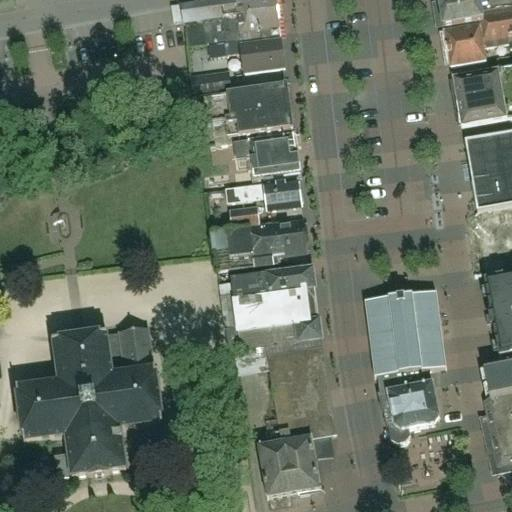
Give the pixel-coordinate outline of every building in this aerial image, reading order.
[(187,26),(187,27),(206,24),(278,14),(275,0),(251,0),(237,2),(237,0),(181,8),(183,27),(187,26)] [(511,0),(493,0),(477,2),(476,0),(460,0),(438,3),(443,30),(478,24),(479,29),(443,35),(449,70),(485,64),(483,52),(508,47),(510,53),(511,52),(511,0)] [(278,14),(206,24),(187,27),(191,50),(224,45),(224,47),(281,40),(281,39),(278,14)] [(281,40),(224,47),(226,58),(242,56),(245,77),(285,72),(281,43),(281,40)] [(511,70),(451,81),(457,114),(460,131),(511,121),(511,70)] [(231,90),(229,73),(190,79),(192,95),(231,90)] [(228,140),(291,131),(293,131),(287,88),(197,100),(201,126),(226,122),(228,140)] [(511,136),(464,144),(475,215),(511,209),(511,136)] [(255,181),(296,175),(300,174),(296,149),(294,149),(292,139),(250,145),(255,181)] [(299,197),(297,185),(264,189),(257,189),(226,193),(228,207),(258,203),(258,201),(266,200),(268,215),(301,210),(300,207),(303,206),(303,200),(299,197)] [(260,212),(231,215),(233,232),(262,229),(260,212)] [(511,215),(473,223),(483,279),(511,273),(511,215)] [(260,230),(250,231),(253,258),(255,272),(274,269),(273,259),(307,255),(307,253),(309,253),(308,243),(306,243),(304,226),(292,227),(292,226),(260,230)] [(250,231),(214,236),(218,274),(239,271),(238,260),(253,258),(250,231)] [(236,317),(306,309),(304,292),(314,291),(311,273),(232,283),(236,317)] [(511,279),(485,285),(490,310),(491,316),(488,317),(491,330),(493,329),(494,335),(499,360),(508,359),(511,357),(511,279)] [(391,444),(398,448),(406,447),(410,440),(409,434),(435,428),(439,423),(433,389),(431,390),(430,390),(428,375),(446,373),(447,373),(438,303),(436,303),(436,304),(409,307),(408,303),(394,305),(395,309),(368,313),(368,312),(366,312),(375,382),(376,382),(378,381),(380,398),(379,398),(382,416),(384,415),(387,431),(388,431),(391,444)] [(308,325),(306,309),(236,317),(238,331),(227,333),(229,354),(240,353),(264,350),(320,343),(318,324),(308,325)] [(147,332),(60,344),(53,345),(59,385),(17,391),(24,446),(66,440),(68,459),(55,460),(58,480),(71,478),(72,482),(126,474),(121,433),(162,427),(155,372),(153,373),(147,332)] [(511,364),(485,370),(492,402),(507,399),(511,398),(511,364)] [(483,404),(497,472),(511,468),(511,398),(507,399),(492,402),(483,404)] [(262,486),(320,480),(317,455),(288,458),(287,439),(257,442),(262,486)]
